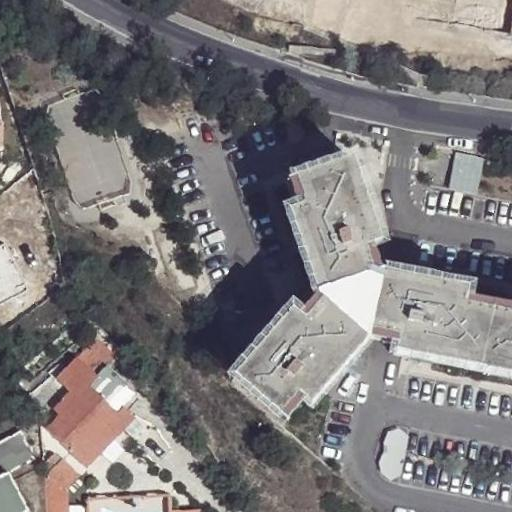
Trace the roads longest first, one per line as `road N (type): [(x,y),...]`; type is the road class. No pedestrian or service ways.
road 1 (residential): [(511,130),(306,87),(172,37),(106,0)]
road 2 (residential): [(394,273),(372,407)]
